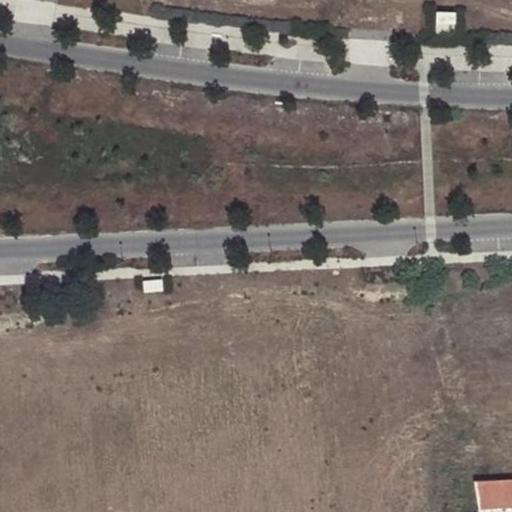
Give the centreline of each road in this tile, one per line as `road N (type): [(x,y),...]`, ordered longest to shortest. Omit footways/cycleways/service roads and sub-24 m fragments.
road 1 (residential): [(511,96),(318,87),(0,45)]
road 2 (residential): [(0,251),(511,227)]
